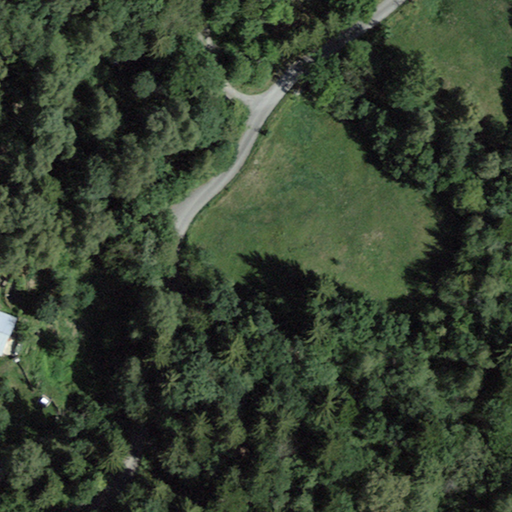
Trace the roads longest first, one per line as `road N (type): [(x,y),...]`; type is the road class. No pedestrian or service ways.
road 1 (track): [(72,511),(130,468),(157,427),(175,234),(186,216),(232,170),(267,104),(292,78),(398,0)]
road 2 (track): [(198,0),(204,73),(260,117)]
